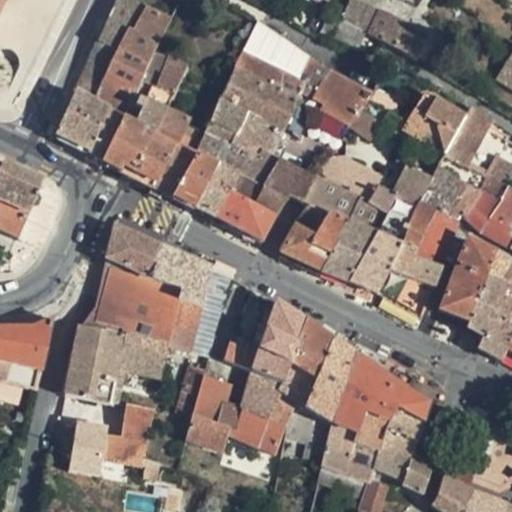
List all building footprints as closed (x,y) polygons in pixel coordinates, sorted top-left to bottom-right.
[(0,0),(0,13),(3,7),(8,10),(13,0),(0,0)] [(13,0),(8,10),(7,12),(35,26),(33,31),(61,46),(77,13),(58,3),(59,0),(13,0)] [(125,0),(116,0),(76,89),(95,99),(124,114),(122,119),(155,137),(166,112),(187,66),(154,55),(170,23),(125,0)] [(366,36),(378,13),(350,1),(339,20),(329,38),(356,54),(366,36)] [(390,48),(402,26),(378,13),(366,36),(390,48)] [(319,32),(329,38),(339,20),(330,15),(319,32)] [(390,48),(416,61),(427,39),(402,26),(390,48)] [(511,52),(495,79),(511,89),(511,52)] [(318,64),(310,59),(296,89),(303,96),(318,64)] [(318,64),(303,96),(318,104),(324,107),(320,113),(349,129),(374,95),(318,64)] [(256,82),(233,71),(219,102),(284,135),(300,103),(256,82)] [(95,99),(76,89),(74,92),(93,103),(95,99)] [(93,103),(74,92),(53,138),(85,153),(105,110),(93,103)] [(444,157),(465,119),(426,99),(417,102),(401,135),(444,157)] [(217,169),(238,179),(246,183),(262,153),(273,159),(284,135),(219,102),(205,134),(194,158),(217,169)] [(105,110),(85,153),(101,164),(122,119),(105,110)] [(491,123),(469,111),(465,119),(444,157),(431,181),(417,206),(435,215),(457,226),(460,218),(481,237),(507,190),(466,170),(491,123)] [(166,112),(155,137),(176,148),(187,125),(188,123),(166,112)] [(378,128),(362,117),(352,130),(367,142),(378,128)] [(155,137),(122,119),(101,164),(102,165),(152,191),(176,148),(155,137)] [(187,125),(176,148),(194,158),(205,134),(187,125)] [(176,148),(152,191),(171,199),(194,158),(176,148)] [(101,164),(85,153),(83,158),(98,169),(101,164)] [(285,206),(289,199),(302,175),(273,159),(262,153),(246,183),(238,179),(215,221),(238,233),(261,245),(284,205),(285,206)] [(171,199),(195,210),(217,169),(194,158),(171,199)] [(415,210),(417,206),(431,181),(406,168),(393,196),(377,188),(381,179),(343,159),(329,161),(313,181),(300,204),(308,207),(307,209),(347,224),(374,237),(375,237),(395,200),(415,210)] [(44,185),(3,166),(0,171),(0,207),(28,221),(44,185)] [(195,210),(215,221),(238,179),(217,169),(195,210)] [(313,181),(302,175),(289,199),(300,204),(313,181)] [(511,191),(508,188),(507,190),(481,237),(508,250),(511,243),(511,191)] [(349,286),(381,300),(404,256),(411,258),(435,215),(417,206),(415,210),(395,200),(375,237),(374,237),(348,285),(349,286)] [(0,232),(19,241),(28,221),(0,207),(0,232)] [(301,266),(320,275),(347,224),(307,209),(295,228),(314,239),(301,266)] [(437,274),(457,226),(435,215),(411,258),(404,256),(381,300),(420,320),(437,274)] [(146,242),(160,248),(163,240),(126,222),(116,222),(114,228),(133,236),(146,242)] [(320,275),(348,285),(374,237),(347,224),(320,275)] [(160,248),(146,242),(133,236),(114,228),(105,263),(107,263),(122,270),(123,270),(150,281),(160,248)] [(279,255),(301,266),(314,239),(295,228),(294,230),(279,255)] [(482,339),(505,286),(487,278),(494,258),(465,242),(438,313),(468,325),(466,329),(481,338),(482,339)] [(176,254),(160,248),(150,281),(123,270),(122,270),(107,263),(96,309),(81,329),(79,329),(65,397),(100,404),(110,406),(111,406),(118,372),(125,374),(160,382),(166,357),(168,349),(177,351),(190,355),(203,308),(206,293),(212,270),(176,254)] [(505,286),(511,271),(511,267),(494,258),(487,278),(505,286)] [(511,271),(505,286),(482,339),(506,352),(511,339),(511,271)] [(249,340),(232,334),(223,363),(250,373),(283,387),(305,323),(277,304),(257,356),(255,361),(243,357),(245,352),(249,340)] [(221,313),(203,308),(190,355),(187,369),(188,369),(204,374),(221,313)] [(0,386),(38,393),(53,321),(38,328),(33,329),(0,329),(0,386)] [(250,373),(241,408),(240,412),(286,429),(295,404),(304,409),(332,341),(305,323),(283,387),(250,373)] [(506,352),(482,339),(477,350),(501,365),(506,352)] [(295,404),(286,429),(284,440),(307,445),(304,458),(323,463),(331,428),(332,426),(354,356),(333,342),(332,341),(304,409),(295,404)] [(168,349),(166,357),(175,359),(177,351),(168,349)] [(257,356),(245,352),(243,357),(255,361),(257,356)] [(429,407),(354,356),(332,426),(355,435),(352,445),(376,454),(379,455),(387,433),(395,413),(423,427),(429,407)] [(203,379),(204,374),(188,369),(181,393),(197,398),(202,380),(203,379)] [(118,372),(111,406),(118,407),(125,374),(118,372)] [(231,388),(203,379),(202,380),(197,398),(191,420),(185,442),(222,454),(227,437),(229,431),(218,426),(224,404),(227,404),(231,388)] [(191,420),(197,398),(181,393),(175,416),(191,420)] [(110,406),(100,404),(91,455),(102,457),(106,436),(120,439),(126,407),(118,407),(111,406),(110,406)] [(241,408),(227,404),(224,404),(218,426),(229,431),(227,437),(232,440),(238,417),(240,412),(241,408)] [(142,468),(144,462),(155,412),(126,407),(120,439),(106,436),(102,457),(102,462),(142,468)] [(238,417),(232,440),(276,459),(286,429),(240,412),(238,417)] [(417,446),(423,427),(395,413),(387,433),(417,445),(417,446)] [(355,435),(332,426),(331,428),(323,463),(321,469),(367,484),(362,501),(358,511),(381,511),(389,489),(371,483),(374,472),(372,471),(376,454),(352,445),(355,435)] [(379,455),(376,454),(372,471),(374,472),(403,483),(401,487),(423,496),(432,468),(413,457),(417,445),(387,433),(379,455)] [(297,464),(284,461),(283,468),(295,471),(297,464)] [(367,484),(321,469),(319,478),(317,486),(362,501),(367,484)] [(435,503),(431,507),(437,511),(464,511),(473,494),(444,476),(435,503)] [(504,511),(506,507),(473,494),(464,511),(504,511)]
